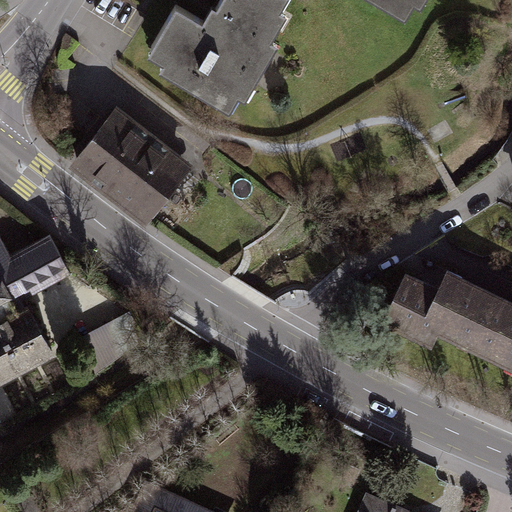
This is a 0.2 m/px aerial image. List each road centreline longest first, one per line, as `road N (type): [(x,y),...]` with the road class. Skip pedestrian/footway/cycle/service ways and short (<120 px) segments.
road 1 (primary): [(277,342),(0,151)]
road 2 (residential): [(277,342),(376,260),(463,210),(511,170)]
road 3 (primary): [(511,458),(277,342)]
